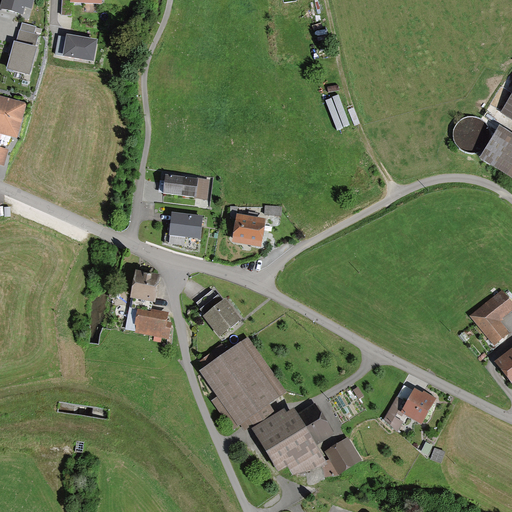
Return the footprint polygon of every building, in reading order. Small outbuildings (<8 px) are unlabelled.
[(32,0),(3,0),(1,10),(21,16),(24,7),(30,9),(32,0)] [(18,47),(12,45),(5,73),(27,79),(38,37),(21,32),(18,47)] [(96,43),(67,39),(64,58),(93,63),(96,43)] [(25,106),(0,98),(0,135),(16,140),(25,106)] [(511,99),(498,121),(511,129),(511,99)] [(511,153),(493,141),(475,170),(511,193),(511,153)] [(199,179),(167,176),(165,195),(198,198),(199,179)] [(201,219),(173,216),(171,237),(199,240),(201,219)] [(266,220),(234,216),(231,243),(262,247),(266,220)] [(161,277),(135,272),(130,300),(156,305),(161,277)] [(511,309),(511,303),(501,291),(471,316),(494,344),(508,333),(498,321),(511,309)] [(216,292),(196,306),(219,338),(239,324),(216,292)] [(169,317),(138,311),(134,331),(171,339),(173,327),(167,326),(169,317)] [(241,344),(204,370),(241,422),(278,396),(241,344)] [(511,348),(496,361),(511,381),(511,348)] [(417,429),(430,405),(401,390),(394,404),(406,410),(400,421),(417,429)] [(280,414),(253,428),(275,469),(287,463),(293,475),(296,481),(326,465),(312,439),(328,430),(315,405),(284,422),(280,414)] [(346,441),(326,452),(338,474),(358,462),(346,441)] [(446,453),(435,449),(430,461),(441,465),(446,453)]
